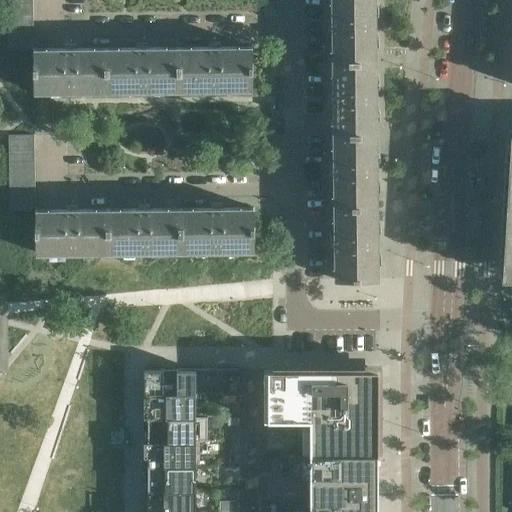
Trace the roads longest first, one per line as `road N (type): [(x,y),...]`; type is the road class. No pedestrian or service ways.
road 1 (residential): [(292,185),(52,189),(51,137)]
road 2 (residential): [(436,321),(294,322),(292,185)]
road 3 (residential): [(291,26),(49,28),(48,0)]
road 4 (residential): [(292,185),(291,26)]
road 5 (residential): [(245,511),(242,373)]
road 6 (tertiary): [(444,511),(444,391)]
